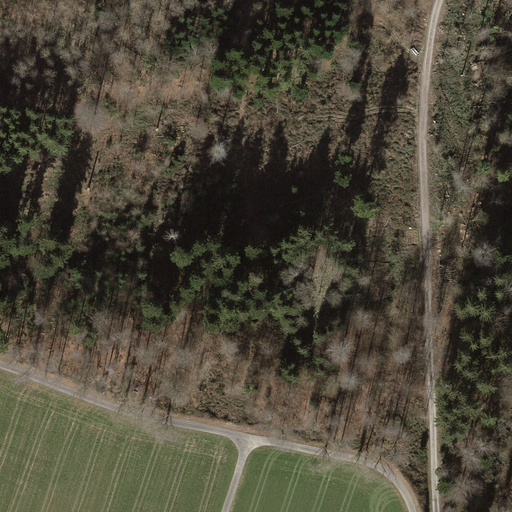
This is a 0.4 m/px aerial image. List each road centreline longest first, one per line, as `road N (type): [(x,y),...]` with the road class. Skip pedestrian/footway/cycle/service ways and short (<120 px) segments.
road 1 (track): [(436,511),(420,136),(442,0)]
road 2 (track): [(413,511),(398,483),(368,463),(249,442),(0,364)]
